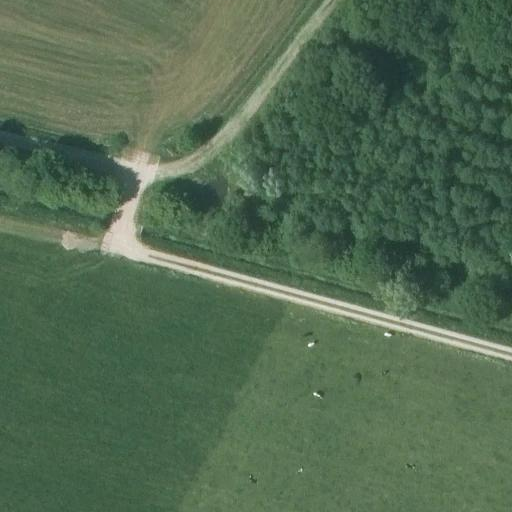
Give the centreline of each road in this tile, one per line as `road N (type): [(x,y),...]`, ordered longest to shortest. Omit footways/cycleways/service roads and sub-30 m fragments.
road 1 (track): [(511,357),(112,246),(140,151)]
road 2 (track): [(330,0),(234,125),(167,175),(0,135)]
